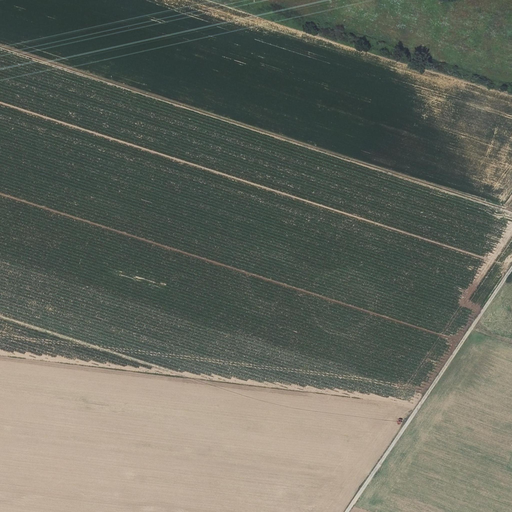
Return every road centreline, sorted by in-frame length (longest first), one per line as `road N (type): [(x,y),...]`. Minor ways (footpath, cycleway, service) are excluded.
road 1 (track): [(0,47),(511,211)]
road 2 (track): [(511,269),(348,511)]
